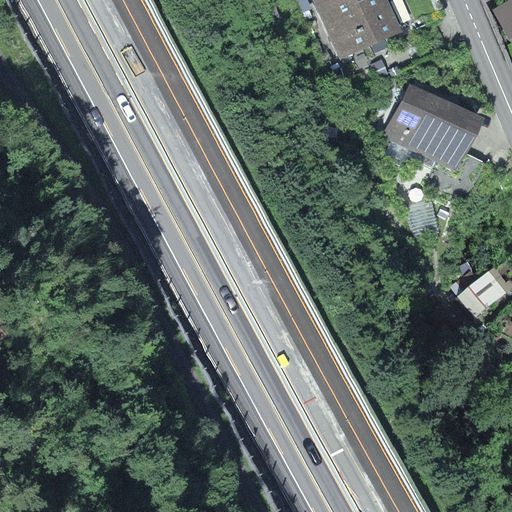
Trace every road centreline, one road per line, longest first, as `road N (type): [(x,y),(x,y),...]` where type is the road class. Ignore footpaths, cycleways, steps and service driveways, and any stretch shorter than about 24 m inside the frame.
road 1 (motorway): [(388,511),(114,0)]
road 2 (motorway): [(57,0),(327,511)]
road 3 (track): [(255,511),(52,136),(0,61)]
road 4 (tertiary): [(464,0),(511,113)]
